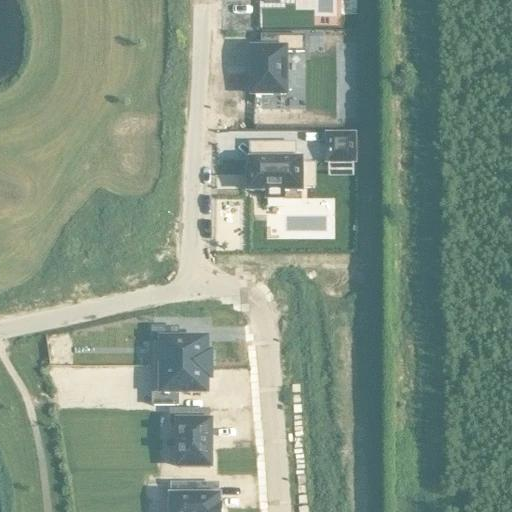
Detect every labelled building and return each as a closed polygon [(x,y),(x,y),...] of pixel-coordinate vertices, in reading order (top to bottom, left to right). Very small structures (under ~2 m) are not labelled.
[(262,51),(254,51),(254,95),(286,95),(285,53),(304,53),(304,37),(262,37),(262,51)] [(355,135),(327,135),(327,163),(355,163),(355,135)] [(285,192),(301,192),(301,190),(301,164),(301,162),(296,162),(296,144),(263,144),(263,162),(252,162),(252,172),(249,172),(249,192),(266,192),(266,199),(285,199),(285,192)] [(153,329),(153,368),(211,368),(211,356),(206,356),(206,342),(178,342),(178,329),(153,329)] [(153,368),(153,406),(178,406),(178,394),(206,394),(206,380),(211,380),(211,368),(153,368)] [(210,423),(209,423),(200,423),(200,411),(171,411),(171,426),(179,426),(179,468),(210,468),(210,423)] [(172,485),(171,511),(221,511),(222,508),(220,508),(220,498),(219,498),(209,498),(209,485),(172,485)]
